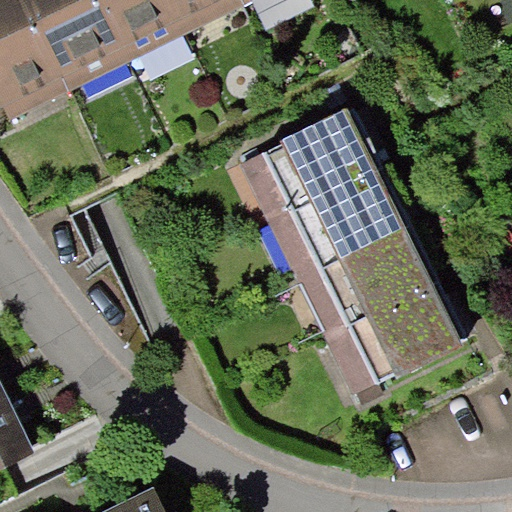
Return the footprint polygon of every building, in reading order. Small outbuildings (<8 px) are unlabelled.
[(0,0),(0,78),(7,94),(72,64),(42,0),(0,0)] [(42,0),(72,64),(131,37),(113,0),(42,0)] [(113,0),(131,37),(189,12),(183,0),(113,0)] [(183,0),(189,12),(215,0),(183,0)] [(366,112),(283,151),(310,205),(392,166),(366,112)] [(392,166),(310,205),(336,262),(420,222),(392,166)] [(420,222),(336,262),(368,327),(450,286),(420,222)] [(368,327),(393,380),(477,340),(450,286),(368,327)] [(0,357),(0,397),(16,390),(0,357)] [(16,390),(0,397),(0,464),(43,445),(16,390)] [(174,511),(168,497),(131,511),(174,511)]
